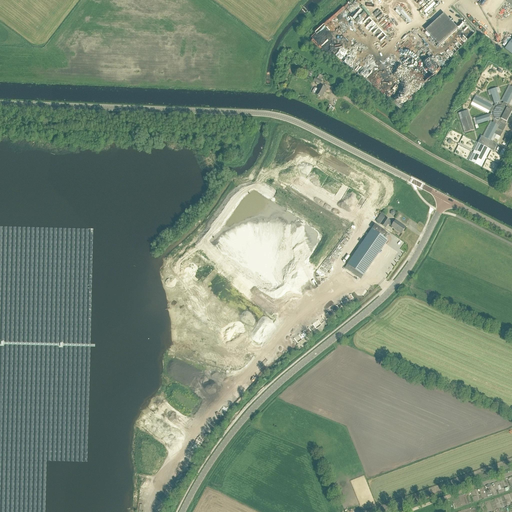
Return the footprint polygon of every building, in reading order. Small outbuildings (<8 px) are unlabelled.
[(439,46),(457,29),(444,14),(425,31),(439,46)] [(321,99),(326,90),(320,86),(315,96),(321,99)] [(511,108),(508,107),(511,99),(511,88),(503,104),(501,104),(496,89),(490,91),(495,106),(494,106),(493,107),(475,98),(472,103),(490,113),(490,114),(475,119),(475,118),(473,119),(475,126),(492,120),(492,121),(493,122),(484,139),(490,141),(493,135),(499,138),(505,126),(504,125),(506,122),(508,118),(509,118),(510,118),(511,117),(511,116),(511,115),(510,115),(511,111),(511,108)] [(468,111),(458,114),(464,133),(474,130),(468,111)] [(457,126),(460,125),(455,114),(449,116),(452,124),(456,123),(457,126)] [(473,159),(471,163),(478,167),(479,164),(480,163),(485,152),(486,150),(487,149),(490,150),(493,152),(497,145),(490,141),(484,139),(480,136),(477,144),(480,145),(480,146),(479,147),(478,149),(473,159)] [(393,223),(385,217),(386,215),(382,213),(376,222),(386,228),(388,225),(391,227),(401,234),(406,228),(395,220),(393,223)] [(362,277),(388,242),(385,240),(388,236),(375,226),(346,265),(362,277)] [(362,295),(368,290),(365,287),(360,293),(362,295)]
